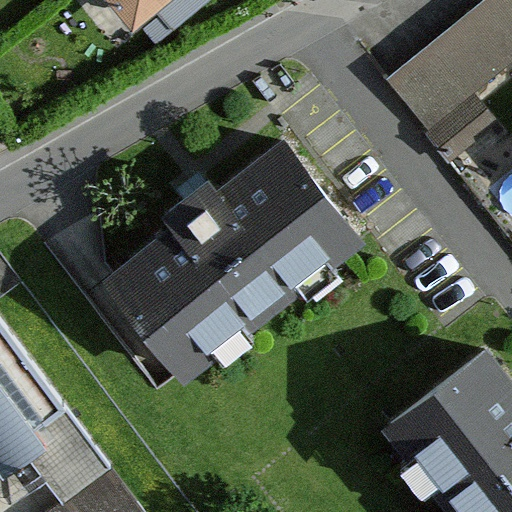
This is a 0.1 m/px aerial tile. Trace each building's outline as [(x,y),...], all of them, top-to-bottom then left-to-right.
[(121,0),(134,15),(152,0),(121,0)] [(511,0),(489,0),(387,82),(451,161),(499,123),(474,91),(511,60),(511,0)] [(112,253),(196,375),(375,239),(295,126),(112,253)] [(0,464),(4,470),(26,454),(45,440),(35,427),(64,405),(0,319),(0,464)] [(511,511),(511,359),(497,340),(394,424),(463,511),(511,511)] [(112,468),(64,405),(35,427),(45,440),(26,454),(63,502),(112,468)] [(145,511),(112,468),(63,502),(49,511),(145,511)]
